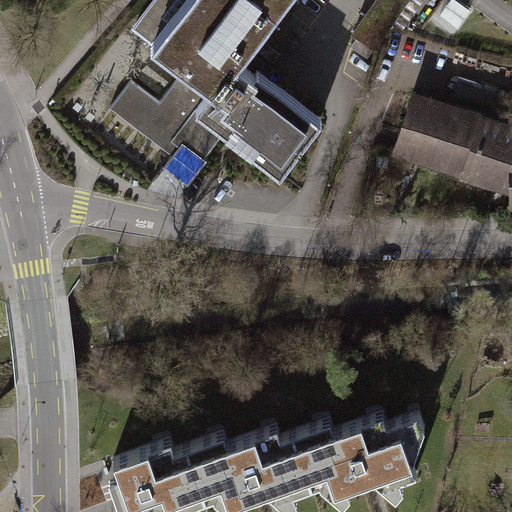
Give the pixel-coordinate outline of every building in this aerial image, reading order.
[(286,0),(156,0),(135,28),(188,67),(214,87),(198,108),(226,129),(281,170),(321,117),(243,58),(286,0)] [(408,0),(376,0),(354,33),(375,48),(408,0)] [(189,152),(201,161),(226,129),(198,108),(214,87),(188,67),(161,102),(132,81),(112,107),(174,154),(181,145),(189,152)] [(511,154),(505,152),(511,131),(511,123),(415,92),(396,150),(495,183),(501,166),(511,169),(511,154)] [(179,434),(109,456),(113,469),(105,472),(117,511),(141,511),(161,506),(168,511),(190,511),(189,508),(216,500),(229,511),(242,511),(245,510),(242,502),(271,493),(290,511),(297,503),(294,493),(322,485),(346,504),(353,495),(351,488),(375,480),(397,497),(404,488),(401,479),(420,474),(416,461),(428,424),(422,408),(393,417),(389,404),(341,420),(338,413),(286,430),(283,420),(233,436),(230,426),(182,442),(179,434)]
